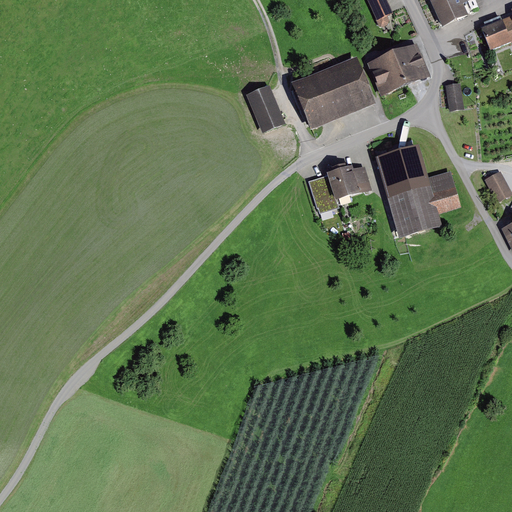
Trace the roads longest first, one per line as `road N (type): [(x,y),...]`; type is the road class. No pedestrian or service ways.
road 1 (residential): [(0,502),(65,391),(255,202),(311,158),(428,110)]
road 2 (unclassified): [(428,110),(511,261)]
road 3 (track): [(311,158),(258,0)]
